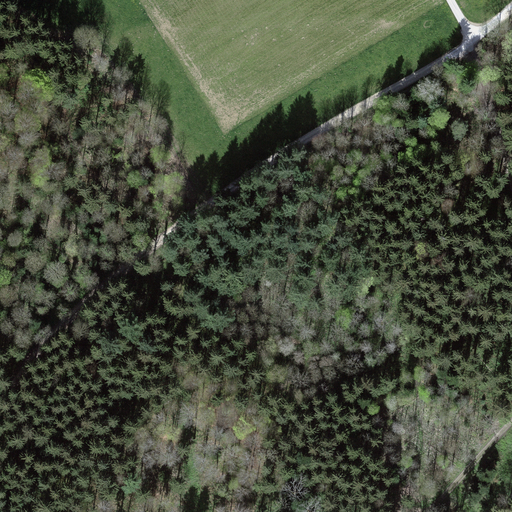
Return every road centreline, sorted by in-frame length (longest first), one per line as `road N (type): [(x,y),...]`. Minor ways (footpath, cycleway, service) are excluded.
road 1 (unclassified): [(471,41),(126,268),(46,341),(0,405)]
road 2 (track): [(471,41),(511,189)]
